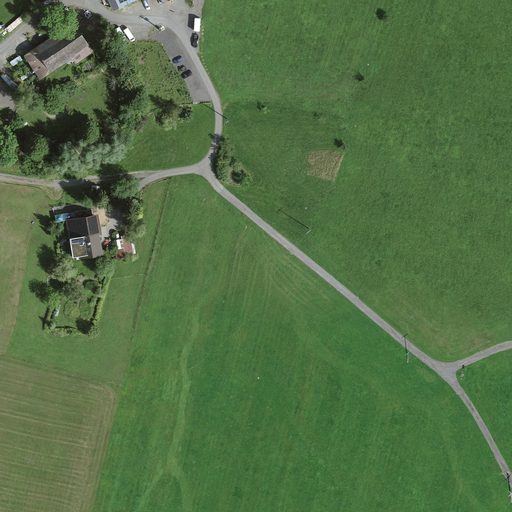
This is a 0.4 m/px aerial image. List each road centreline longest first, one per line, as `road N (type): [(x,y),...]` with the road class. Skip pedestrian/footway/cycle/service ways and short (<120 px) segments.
road 1 (track): [(444,371),(202,171),(58,185),(0,179)]
road 2 (track): [(444,371),(511,486)]
